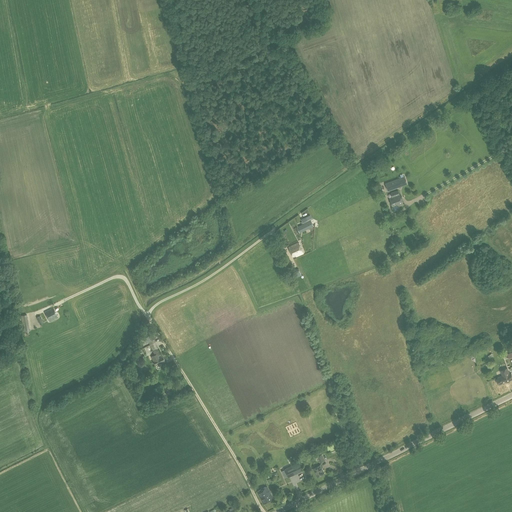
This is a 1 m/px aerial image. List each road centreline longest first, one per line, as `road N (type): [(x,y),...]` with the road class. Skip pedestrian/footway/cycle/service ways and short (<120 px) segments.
road 1 (unclassified): [(270,230),(206,279),(152,307),(147,318),(265,511)]
road 2 (tertiary): [(279,511),(511,395)]
road 3 (track): [(457,98),(356,169)]
